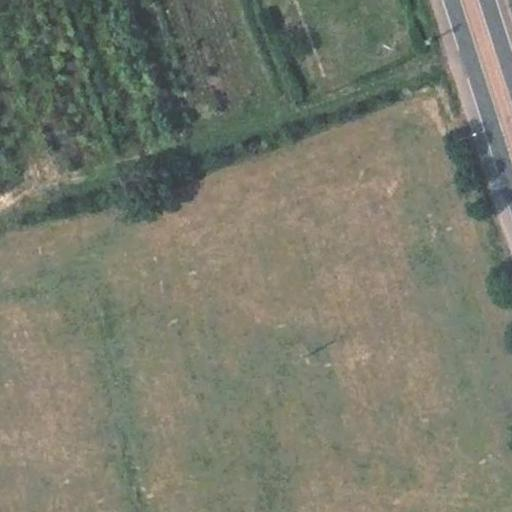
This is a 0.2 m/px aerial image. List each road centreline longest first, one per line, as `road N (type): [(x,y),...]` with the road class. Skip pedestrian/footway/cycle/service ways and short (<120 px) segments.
road 1 (track): [(0,219),(408,75),(485,61)]
road 2 (primary): [(511,144),(465,0)]
